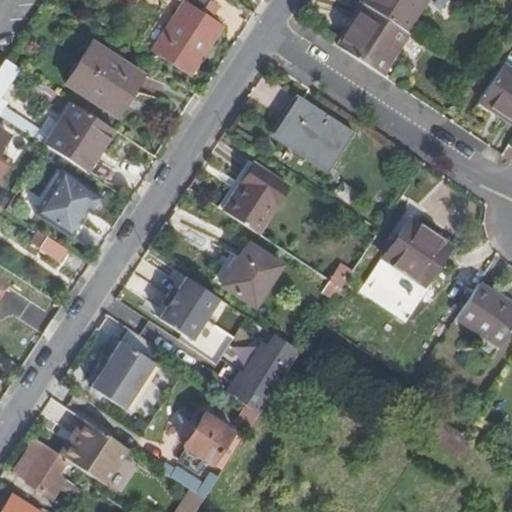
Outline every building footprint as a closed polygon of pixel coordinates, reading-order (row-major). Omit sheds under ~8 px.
[(204,0),(180,0),(184,2),(153,53),(190,76),(222,26),(202,13),(209,3),(204,0)] [(365,6),(405,32),(425,0),(366,0),(363,6),(365,6)] [(380,75),(407,33),(405,32),(365,6),(338,48),(380,75)] [(93,45),(67,85),(116,116),(141,76),(93,45)] [(18,69),(5,61),(0,67),(0,118),(17,129),(28,111),(2,95),(18,69)] [(511,124),(511,71),(503,66),(479,102),(511,124)] [(352,132),(304,100),(280,137),(329,170),(352,132)] [(47,148),(85,172),(112,131),(73,105),(45,147),(47,148)] [(0,128),(0,170),(8,158),(0,153),(0,151),(11,136),(0,128)] [(254,166),(223,212),(257,235),(287,188),(254,166)] [(62,172),(35,214),(70,237),(87,211),(92,214),(103,198),(62,172)] [(449,246),(409,220),(384,259),(424,286),(449,246)] [(222,266),(238,246),(207,222),(192,242),(222,266)] [(62,264),(69,252),(47,237),(40,249),(62,264)] [(283,266),(250,245),(233,270),(222,286),(255,307),(283,266)] [(332,284),(340,290),(351,274),(342,268),(332,284)] [(191,340),(216,296),(179,274),(153,319),(191,340)] [(157,311),(165,292),(132,277),(124,296),(157,311)] [(332,284),(329,283),(324,291),(335,299),(340,290),(332,284)] [(511,328),(511,306),(478,284),(455,319),(499,348),(511,328)] [(300,352),(277,337),(269,349),(262,345),(243,375),(259,386),(275,363),(287,372),(300,352)] [(90,388),(124,411),(154,364),(121,341),(107,362),(102,358),(89,377),(95,381),(90,388)] [(251,392),(243,405),(259,415),(267,402),(251,392)] [(205,414),(184,447),(211,465),(233,432),(205,414)] [(470,441),(437,419),(426,438),(459,458),(470,441)] [(60,456),(64,459),(89,424),(85,421),(60,456)] [(67,461),(103,485),(128,450),(89,424),(64,459),(67,461)] [(60,456),(48,448),(47,450),(34,441),(14,473),(51,497),(58,488),(75,499),(81,490),(58,475),(67,461),(64,459),(60,456)] [(167,464),(162,472),(204,500),(217,479),(210,474),(202,484),(179,469),(178,471),(167,464)] [(44,511),(14,492),(1,511),(44,511)] [(192,511),(198,505),(184,495),(171,511),(192,511)]
